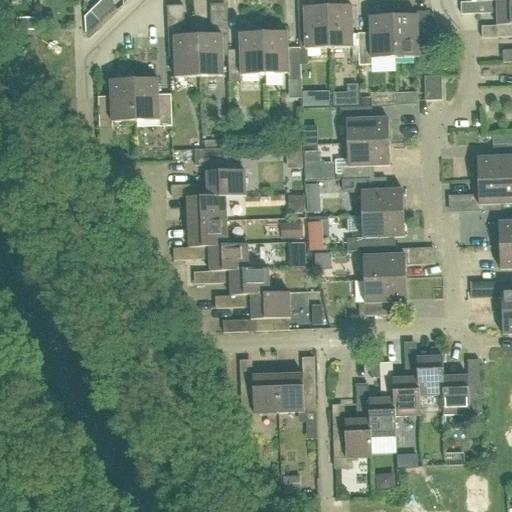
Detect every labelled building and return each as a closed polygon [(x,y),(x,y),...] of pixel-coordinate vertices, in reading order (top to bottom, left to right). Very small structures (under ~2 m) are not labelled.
[(301,51),(330,50),(328,9),(315,9),(314,0),(301,0),(302,10),(304,9),(305,35),(300,35),(300,50),(301,50),(301,51)] [(359,48),(359,36),(353,36),(352,8),(354,8),(353,0),(341,0),(342,8),(328,9),(330,50),(353,50),(353,49),(359,48)] [(511,1),(511,0),(477,0),(477,3),(461,4),(462,17),(498,16),(497,2),(511,1)] [(511,1),(497,2),(498,16),(498,29),(502,29),(503,40),(511,39),(511,1)] [(198,37),(200,79),(224,78),(222,37),(224,37),(222,6),(210,7),(211,37),(198,37)] [(200,79),(198,37),(185,38),(184,8),(172,8),(173,39),(175,39),(176,80),(200,79)] [(372,60),(395,60),(394,17),(370,18),(371,35),(359,35),(359,36),(359,48),(360,67),(372,67),(372,60)] [(394,17),(395,60),(420,59),(420,65),(432,65),(431,33),(419,33),(418,17),(394,17)] [(301,50),(300,50),(288,50),(288,34),(264,35),(265,77),(289,76),(290,97),(302,96),(301,81),(302,81),(301,51),(301,50)] [(242,78),(265,77),(264,35),(240,36),(241,52),(228,52),(230,84),(242,83),(242,78)] [(511,52),(503,53),(504,65),(511,64),(511,52)] [(426,103),(442,102),(443,102),(442,79),(426,79),(426,103)] [(113,124),(136,123),(134,81),(111,82),(111,99),(99,99),(100,131),(113,130),(113,124)] [(134,81),(136,123),(160,123),(161,129),(172,128),(171,97),(160,97),(159,81),(134,81)] [(511,95),(511,81),(477,81),(477,95),(511,95)] [(302,109),(312,109),(312,93),(302,94),(302,109)] [(399,107),(409,107),(409,94),(398,95),(399,107)] [(348,146),(390,144),(389,121),(373,121),(372,109),(341,110),(341,123),(347,123),(348,146)] [(349,169),(342,169),(343,182),(375,181),(375,169),(391,168),(390,144),(348,146),(349,169)] [(478,183),(511,182),(511,147),(493,148),(494,160),(478,160),(478,183)] [(196,168),(207,168),(207,187),(208,199),(226,198),(226,199),(246,198),(245,172),(228,173),(227,150),(195,152),(196,168)] [(326,152),(327,167),(341,166),(340,152),(326,152)] [(342,194),(361,193),(362,217),(404,216),(403,192),(388,192),(387,180),(375,181),(343,182),(342,182),(342,194)] [(511,182),(478,183),(479,197),(449,198),(450,211),(479,210),(479,208),(511,207),(511,182)] [(227,223),(226,199),(226,198),(208,199),(207,187),(192,187),(192,199),(188,199),(189,224),(227,223)] [(322,203),(308,203),(309,215),(322,214),(322,203)] [(263,217),(264,231),(290,230),(289,216),(263,217)] [(404,216),(362,217),(363,240),(357,240),(358,253),(390,252),(389,240),(405,239),(404,216)] [(228,247),(227,223),(189,224),(189,250),(194,250),(195,262),(210,262),(210,248),(228,247)] [(511,224),(499,225),(500,249),(511,248),(511,224)] [(249,271),(248,246),(228,247),(210,248),(210,262),(211,274),(214,274),(214,279),(195,280),(195,287),(231,286),(231,272),(249,272),(249,271)] [(511,248),(500,249),(501,271),(511,271),(511,248)] [(364,282),(407,280),(406,267),(436,266),(436,254),(405,255),(405,257),(364,259),(364,282)] [(270,296),(270,295),(269,270),(249,271),(249,272),(231,272),(231,286),(231,297),(236,297),(236,302),(216,303),(216,310),(252,309),(251,296),(270,296)] [(392,305),(408,304),(407,280),(364,282),(365,305),(360,305),(361,318),(392,317),(392,305)] [(502,314),(511,313),(511,288),(502,289),(501,287),(472,288),(472,301),(502,300),(502,314)] [(251,296),(252,309),(252,321),(223,322),(224,334),(290,332),(289,320),(291,320),(290,294),(270,295),(270,296),(251,296)] [(511,313),(502,314),(503,337),(511,336),(511,313)] [(443,379),(444,379),(443,359),(417,360),(417,364),(405,365),(406,380),(406,381),(418,380),(419,399),(420,399),(443,398),(444,398),(443,379)] [(396,419),(420,418),(420,399),(419,399),(418,380),(406,381),(406,380),(393,381),(392,375),(384,365),(383,365),(381,365),(380,365),(380,367),(381,379),(381,386),(381,401),(394,401),(395,419),(396,419)] [(371,367),(371,380),(381,379),(380,367),(371,367)] [(347,395),(347,375),(337,375),(337,395),(347,395)] [(304,380),(303,376),(278,377),(279,415),(317,414),(315,380),(304,380)] [(242,416),(279,415),(278,377),(253,377),(253,382),(241,383),(242,416)] [(468,378),(444,379),(443,379),(444,398),(443,398),(444,418),(470,417),(470,416),(482,416),(481,400),(481,382),(469,382),(468,378)] [(396,440),(396,419),(395,419),(394,401),(381,401),(369,401),(370,406),(357,407),(358,421),(358,422),(370,422),(371,440),(396,440)] [(372,460),(371,440),(370,422),(358,422),(358,421),(345,422),(345,427),(333,428),(334,462),(372,460)] [(283,496),(301,496),(300,478),(283,478),(283,496)]
